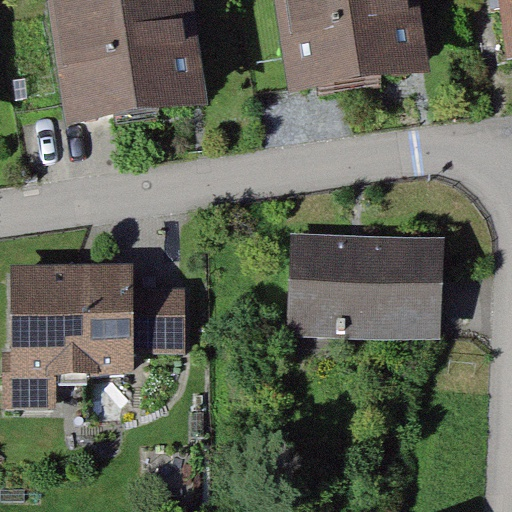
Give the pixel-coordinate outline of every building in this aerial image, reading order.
[(184,0),(101,0),(33,11),(57,163),(206,140),(184,0)] [(402,0),(251,0),(280,141),(425,112),(402,0)] [(511,82),(511,0),(485,0),(504,85),(511,82)] [(448,254),(299,248),(295,354),(444,360),(448,254)] [(142,280),(4,280),(3,402),(142,402),(142,280)]
